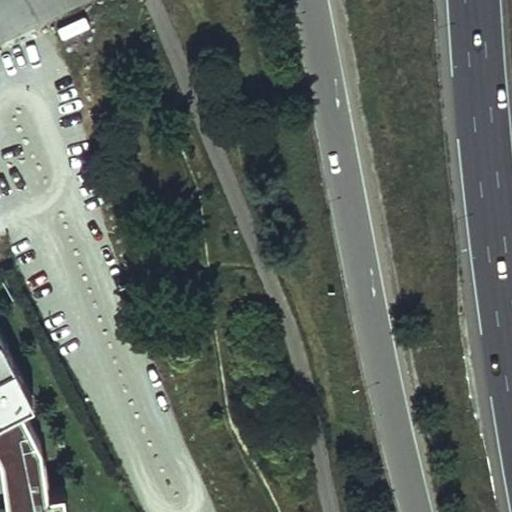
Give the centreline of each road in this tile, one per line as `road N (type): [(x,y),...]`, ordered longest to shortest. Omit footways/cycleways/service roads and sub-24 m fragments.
road 1 (motorway): [(308,0),(413,511)]
road 2 (motorway): [(474,0),(511,364)]
